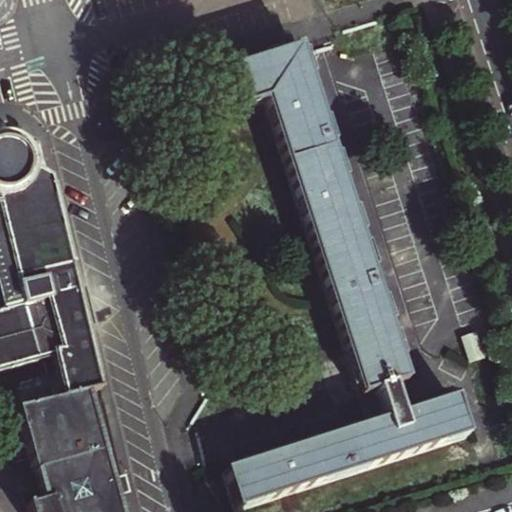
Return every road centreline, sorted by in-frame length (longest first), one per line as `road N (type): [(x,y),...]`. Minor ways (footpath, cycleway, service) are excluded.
road 1 (residential): [(55,47),(171,511)]
road 2 (residential): [(229,0),(55,47)]
